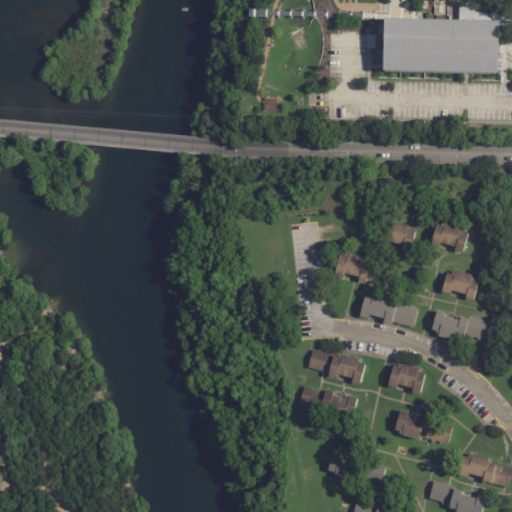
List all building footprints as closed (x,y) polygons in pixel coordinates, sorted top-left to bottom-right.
[(389,20),(499,23),(498,74),(383,71),(384,20),(389,20)] [(374,36),(375,36),(375,49),(366,49),(367,35),(374,36)] [(403,249),(404,245),(389,241),(388,245),(379,243),(385,222),(393,224),(394,221),(410,225),(409,228),(417,230),(411,251),(403,249)] [(456,247),(441,243),(440,247),(432,245),(438,224),(445,226),(446,223),(463,227),(462,230),(469,232),(464,253),(456,251),(457,247),(456,247)] [(389,288),(367,283),(367,286),(359,284),(360,279),(344,276),(343,280),(335,278),(340,257),(348,259),(349,256),(368,261),(367,264),(394,270),(389,288)] [(466,300),(467,297),(452,292),(451,296),(443,294),(448,275),(455,277),(457,272),(473,277),(472,281),(479,283),(474,302),(466,300)] [(414,329),(393,323),(392,327),(384,325),(385,321),(369,317),(368,321),(360,319),(366,298),(373,300),(374,297),(390,301),(390,302),(393,303),(392,305),(397,307),(397,306),(403,307),(403,305),(407,306),(406,308),(411,309),(411,308),(414,309),(414,310),(419,312),(414,329)] [(452,320),(460,322),(461,318),(469,320),(469,318),(493,324),(488,341),(481,340),(481,341),(477,340),(478,339),(474,338),(473,340),(469,339),(470,336),(465,335),(464,340),(456,338),(455,342),(438,338),(439,333),(432,332),(437,312),(445,314),(444,318),(452,320)] [(353,384),(354,380),(338,376),(337,380),(329,378),(329,376),(310,371),(314,353),(319,354),(320,353),(323,354),(323,355),(327,356),(327,354),(330,355),(330,357),(334,358),(335,357),(340,359),(340,357),(343,357),(343,356),(360,360),(359,362),(362,363),(362,365),(366,366),(361,386),(353,384)] [(414,391),(414,388),(399,383),(398,387),(390,385),(395,364),(403,366),(404,363),(420,368),(419,371),(427,373),(421,393),(414,391)] [(319,393),(325,394),(326,391),(334,393),(333,397),(349,401),(350,397),(358,400),(353,420),(345,418),(344,421),(328,417),(329,414),(301,407),(305,389),(319,393)] [(409,417),(423,420),(424,417),(433,419),(432,422),(453,428),(449,445),(422,438),(421,440),(418,439),(418,441),(401,436),(402,435),(399,434),(400,432),(395,431),(400,410),(408,412),(407,416),(409,417)] [(363,458),(367,459),(366,462),(387,468),(383,485),(353,477),(352,481),(336,476),(337,473),(329,471),(335,450),(343,452),(341,457),(357,461),(358,457),(363,458)] [(509,468),(511,468),(511,476),(509,488),(482,481),(483,477),(468,472),(467,476),(459,474),(464,455),(472,457),(473,452),(490,457),(488,461),(496,463),(496,464),(509,468)] [(449,485),(456,487),(456,488),(464,490),(463,494),(478,498),(479,494),(487,496),(483,511),(457,511),(458,509),(443,505),(443,502),(431,499),(435,481),(449,485)]
